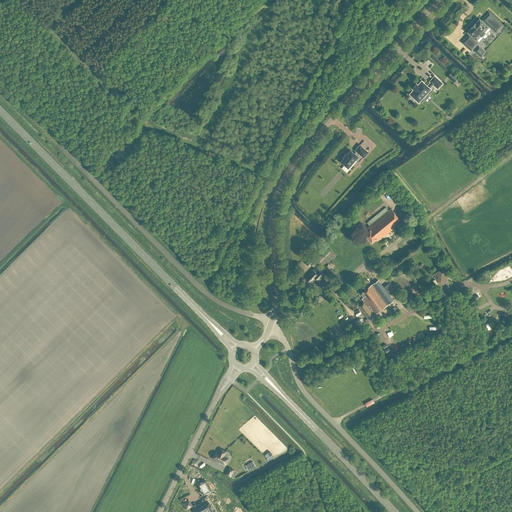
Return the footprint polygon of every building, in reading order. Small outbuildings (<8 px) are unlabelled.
[(469,35),(462,42),(471,51),(478,43),(475,41),(476,40),(477,40),(476,40),(481,35),(482,37),(485,33),(484,32),(488,27),(488,26),(489,26),(496,33),(503,25),(489,12),(482,20),(482,21),(480,19),(479,19),(475,24),(475,23),(475,24),(474,24),(472,27),(471,27),(472,27),(468,32),(467,32),(468,32),(469,34),(469,35)] [(480,45),(475,50),(482,57),(487,52),(480,45)] [(447,76),(454,82),(457,78),(450,72),(447,76)] [(421,81),(417,85),(417,84),(413,89),(414,89),(410,93),(410,94),(412,95),(411,97),(415,100),(416,99),(418,101),(419,102),(419,101),(422,97),(423,98),(427,94),(426,93),(430,89),(430,88),(433,85),(437,88),(437,89),(438,88),(442,83),(435,76),(434,76),(430,81),(429,81),(430,82),(431,83),(428,86),(422,81),(421,81)] [(351,151),(350,150),(350,151),(347,154),(347,153),(346,153),(347,153),(344,157),(344,156),(344,157),(342,161),(341,161),(342,161),(342,162),(341,162),(342,162),(344,164),(345,165),(342,168),(347,171),(352,165),(351,164),(351,162),(353,159),(355,159),(357,157),(357,156),(359,153),(363,157),(368,152),(360,145),(355,150),(356,151),(354,154),(351,151)] [(370,230),(365,234),(371,242),(377,238),(378,239),(382,236),(383,237),(402,222),(391,208),(388,210),(386,207),(367,222),(369,225),(367,227),(370,230)] [(305,262),(310,267),(312,264),(314,267),(317,263),(311,257),(305,262)] [(316,278),(318,281),(323,276),(315,268),(306,277),(311,283),(316,278)] [(434,273),(440,284),(448,279),(442,268),(434,273)] [(393,301),(378,280),(360,293),(364,297),(363,297),(365,300),(358,305),(368,319),(374,314),(393,301)] [(226,451),(221,448),(218,453),(216,452),(213,458),(225,465),(228,458),(224,456),(226,451)] [(265,455),(268,460),(273,456),(270,451),(265,455)] [(249,469),(256,465),(254,460),(246,464),(249,469)] [(198,484),(204,494),(211,490),(205,480),(198,484)] [(192,506),(189,500),(184,503),(186,509),(192,506)] [(213,511),(208,502),(194,510),(195,511),(213,511)]
